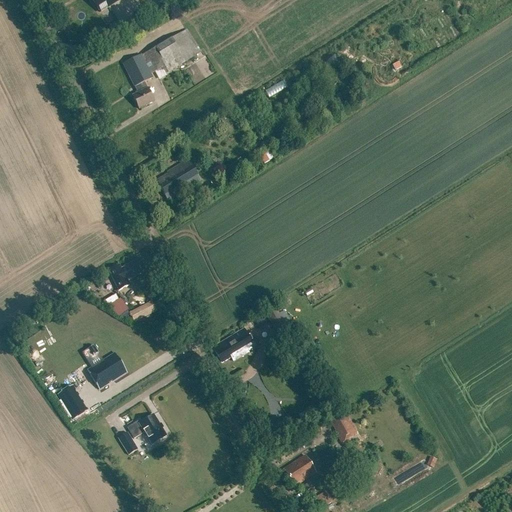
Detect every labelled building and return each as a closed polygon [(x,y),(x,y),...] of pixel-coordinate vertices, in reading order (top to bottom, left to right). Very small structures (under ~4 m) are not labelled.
[(91,0),(99,13),(100,12),(96,7),(104,2),(107,8),(117,2),(116,0),(91,0)] [(138,93),(132,96),(139,110),(153,102),(144,83),(152,79),(141,55),(122,64),(134,88),(135,87),(138,93)] [(283,82),(264,91),(267,97),(286,87),(283,82)] [(265,155),(260,158),(264,164),(269,161),(265,155)] [(238,158),(226,168),(230,173),(243,164),(238,158)] [(187,160),(167,173),(168,174),(156,181),(167,201),(200,182),(187,160)] [(119,266),(108,272),(118,291),(129,286),(126,281),(146,271),(139,259),(124,267),(124,268),(120,269),(119,266)] [(113,317),(125,312),(117,294),(106,299),(113,317)] [(265,315),(275,333),(285,328),(274,309),(265,315)] [(214,348),(212,349),(221,364),(230,358),(233,362),(254,348),(243,329),(214,348)] [(310,354),(316,352),(309,335),(302,338),(310,354)] [(114,354),(87,371),(99,390),(126,373),(114,354)] [(41,381),(48,392),(58,386),(51,375),(41,381)] [(72,386),(57,395),(73,421),(88,412),(72,386)] [(297,415),(300,421),(314,415),(311,408),(297,415)] [(259,429),(267,443),(293,428),(285,414),(259,429)] [(356,435),(344,414),(328,423),(329,425),(331,424),(336,434),(335,435),(336,437),(337,437),(342,445),(350,441),(349,439),(356,435)] [(139,421),(127,429),(133,439),(144,433),(152,445),(166,437),(153,416),(140,423),(139,421)] [(319,425),(311,430),(315,435),(322,430),(319,425)] [(116,439),(123,448),(133,442),(126,432),(116,439)] [(304,456),(283,470),(294,487),(316,474),(304,456)]
